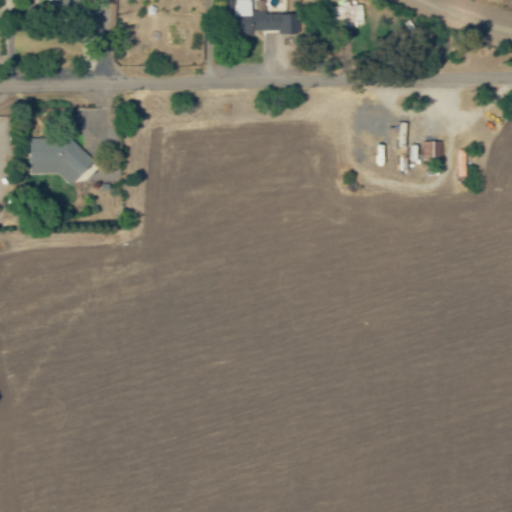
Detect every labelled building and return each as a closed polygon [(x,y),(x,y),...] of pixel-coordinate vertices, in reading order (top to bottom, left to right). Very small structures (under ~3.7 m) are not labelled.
[(246,0),(225,0),(227,36),(247,36),(246,0)] [(360,4),(340,4),(340,7),(326,7),(327,23),(360,23),(360,4)] [(294,14),(248,12),(248,31),(294,33),(294,14)] [(25,174),(55,175),(66,185),(89,160),(66,139),(25,138),(25,174)] [(438,141),(419,142),(419,162),(438,162),(438,141)]
